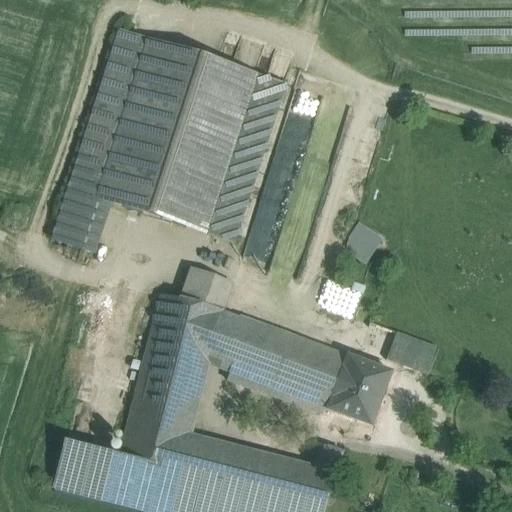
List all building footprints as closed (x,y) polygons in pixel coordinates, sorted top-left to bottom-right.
[(120,34),(53,240),(91,252),(108,203),(99,200),(149,43),(120,34)] [(284,88),(149,43),(99,200),(108,203),(233,244),(284,88)] [(295,91),(243,257),(269,272),(322,99),(295,91)] [(322,99),(269,272),(296,281),(350,108),(322,99)] [(350,108),(296,281),(316,282),(320,278),(337,284),(347,249),(347,248),(349,240),(351,237),(389,109),(350,108)] [(380,239),(359,225),(351,237),(347,249),(351,251),(349,255),(363,264),(380,239)] [(220,281),(190,270),(180,301),(222,312),(229,283),(220,281)] [(160,296),(118,463),(180,479),(189,444),(222,312),(180,301),(160,296)] [(347,358),(240,319),(234,335),(236,341),(230,358),(235,360),(227,382),(250,391),(251,390),(310,413),(312,407),(327,412),(347,358)] [(438,350),(396,335),(386,362),(428,377),(438,350)] [(392,374),(347,358),(327,412),(334,415),(330,426),(347,432),(350,424),(356,423),(371,429),(379,407),(381,408),(388,389),(386,389),(392,374)] [(311,475),(189,444),(180,479),(309,511),(322,511),(329,490),(333,481),(311,475)] [(343,454),(326,448),(320,450),(311,475),(333,481),(343,454)] [(309,511),(180,479),(118,463),(118,464),(64,450),(54,488),(147,511),(309,511)]
